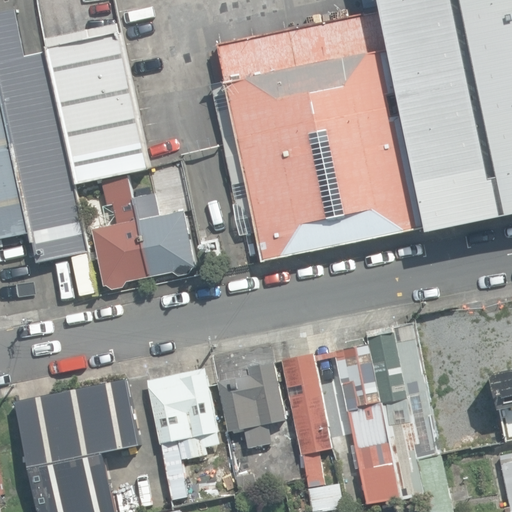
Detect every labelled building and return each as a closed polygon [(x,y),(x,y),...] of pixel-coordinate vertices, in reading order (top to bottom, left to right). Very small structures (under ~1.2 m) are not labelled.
[(511,0),(386,0),(433,230),(511,214),(511,0)] [(0,13),(0,66),(41,262),(91,252),(49,51),(28,55),(18,10),(0,13)] [(256,219),(264,260),(427,227),(383,10),(220,43),(228,80),(213,83),(237,201),(256,219)] [(50,47),(78,184),(150,170),(122,32),(50,47)] [(0,239),(32,233),(0,74),(0,239)] [(128,281),(152,276),(135,197),(131,174),(103,180),(108,204),(114,203),(118,223),(93,228),(105,286),(108,285),(114,289),(124,287),(128,281)] [(157,193),(135,197),(152,276),(174,272),(180,276),(191,274),(194,268),(197,267),(186,210),(161,215),(157,193)] [(417,324),(395,328),(409,398),(383,403),(382,403),(400,498),(401,499),(428,494),(421,458),(441,454),(417,324)] [(369,333),(371,344),(382,403),(383,403),(409,398),(395,328),(369,333)] [(397,498),(368,344),(362,345),(360,338),(349,340),(350,348),(319,354),(321,363),(338,360),(354,447),(357,446),(368,503),(397,498)] [(285,359),(311,487),(328,483),(322,451),(335,448),(330,426),(316,353),(285,359)] [(246,428),(250,447),(275,441),(271,423),(288,419),(277,362),(243,368),(245,375),(220,381),(231,430),(231,431),(246,428)] [(150,380),(174,499),(191,496),(183,459),(209,454),(207,447),(222,444),(220,432),(221,431),(209,372),(208,367),(206,368),(150,380)] [(511,369),(494,373),(508,440),(511,438),(511,369)] [(40,511),(116,511),(105,452),(141,445),(128,378),(18,400),(40,511)] [(511,452),(501,455),(511,507),(511,452)] [(421,460),(431,511),(455,511),(444,455),(421,460)] [(238,476),(241,492),(258,489),(255,473),(238,476)] [(272,498),(286,495),(284,484),(270,487),(272,498)] [(308,492),(312,511),(322,511),(346,507),(341,485),(308,492)]
